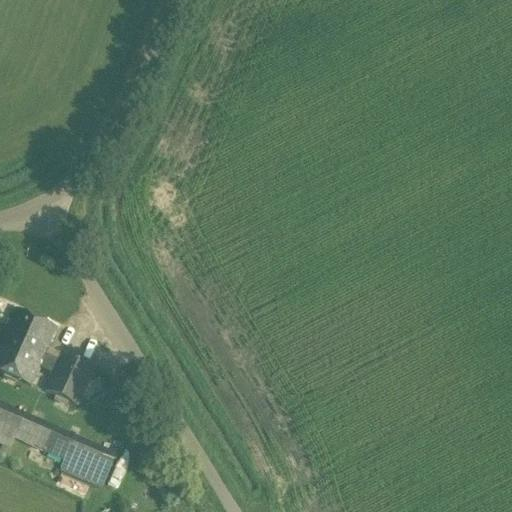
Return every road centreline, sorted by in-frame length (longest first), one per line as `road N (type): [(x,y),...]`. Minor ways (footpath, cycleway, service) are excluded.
road 1 (unclassified): [(225,511),(54,203)]
road 2 (unclassified): [(181,0),(137,98),(100,157),(54,203)]
